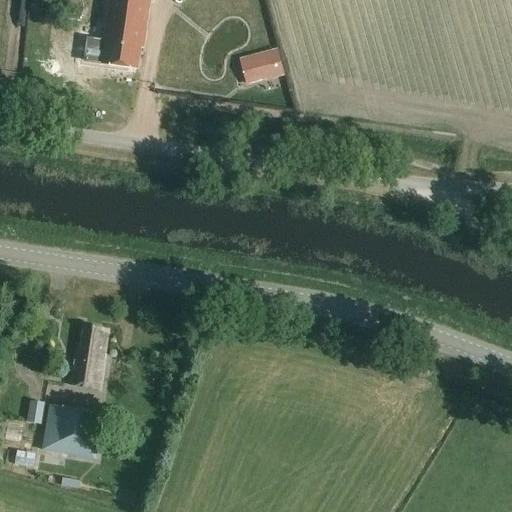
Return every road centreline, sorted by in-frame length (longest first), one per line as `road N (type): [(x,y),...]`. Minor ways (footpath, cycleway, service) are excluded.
road 1 (tertiary): [(511,366),(382,317),(0,251)]
road 2 (unclassified): [(440,188),(0,126)]
